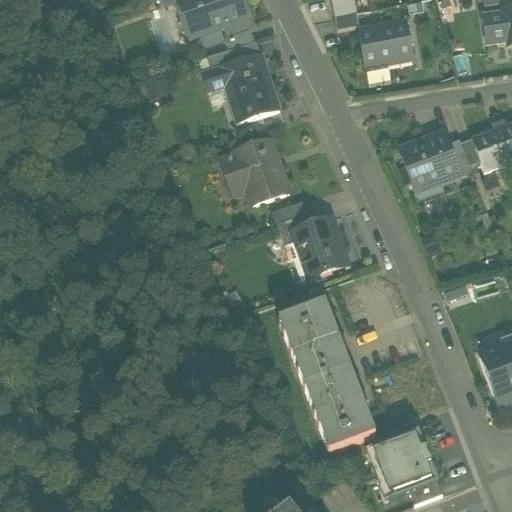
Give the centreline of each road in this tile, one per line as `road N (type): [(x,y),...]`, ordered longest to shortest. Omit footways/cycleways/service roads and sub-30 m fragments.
road 1 (residential): [(334,118),(487,471)]
road 2 (residential): [(334,118),(511,89)]
road 3 (residential): [(286,0),(334,118)]
